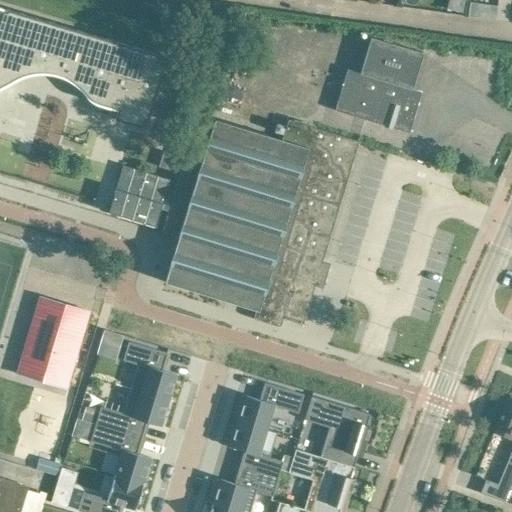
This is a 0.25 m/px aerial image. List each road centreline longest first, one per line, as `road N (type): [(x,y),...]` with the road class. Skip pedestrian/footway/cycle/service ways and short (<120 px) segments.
road 1 (tertiary): [(398,511),(470,320)]
road 2 (residential): [(171,511),(215,373)]
